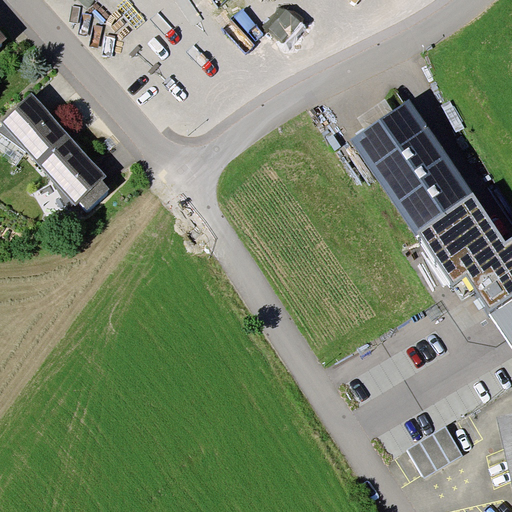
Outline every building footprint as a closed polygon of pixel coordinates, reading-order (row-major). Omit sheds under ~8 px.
[(38,163),(70,134),(32,92),(0,119),(0,120),(4,125),(28,152),(38,163)] [(472,192),(409,99),(350,139),(416,236),(420,232),(472,192)] [(0,131),(28,152),(4,125),(0,128),(0,131)] [(70,134),(38,163),(75,205),(80,201),(87,208),(109,189),(102,181),(107,176),(70,134)] [(511,237),(505,241),(472,192),(420,232),(454,285),(467,275),(490,311),(511,295),(511,237)] [(511,481),(511,412),(497,417),(511,481)] [(446,426),(407,449),(408,451),(424,479),(464,456),(446,426)]
